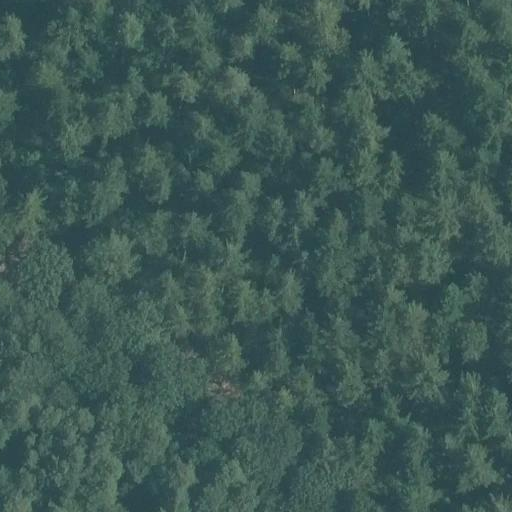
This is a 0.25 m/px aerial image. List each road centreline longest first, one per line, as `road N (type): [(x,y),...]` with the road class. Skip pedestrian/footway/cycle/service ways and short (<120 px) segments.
road 1 (track): [(347,511),(0,226)]
road 2 (unclassified): [(260,511),(0,292)]
